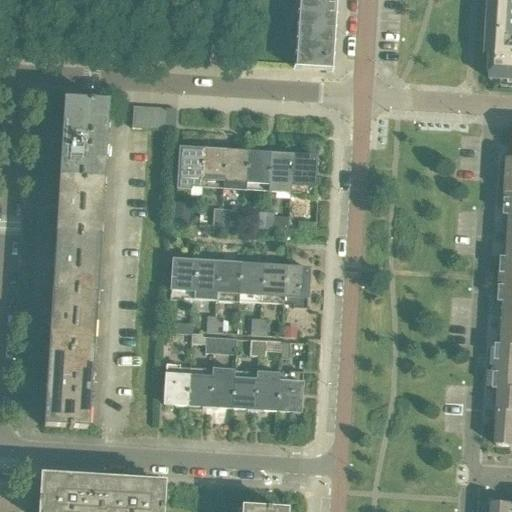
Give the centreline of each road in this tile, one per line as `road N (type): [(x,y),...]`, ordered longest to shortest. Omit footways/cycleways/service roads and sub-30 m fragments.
road 1 (residential): [(363,96),(340,469)]
road 2 (residential): [(472,476),(493,104)]
road 3 (residential): [(14,73),(363,96)]
road 4 (residential): [(340,469),(0,450)]
road 5 (residential): [(14,73),(0,303)]
road 6 (residential): [(363,96),(493,104)]
